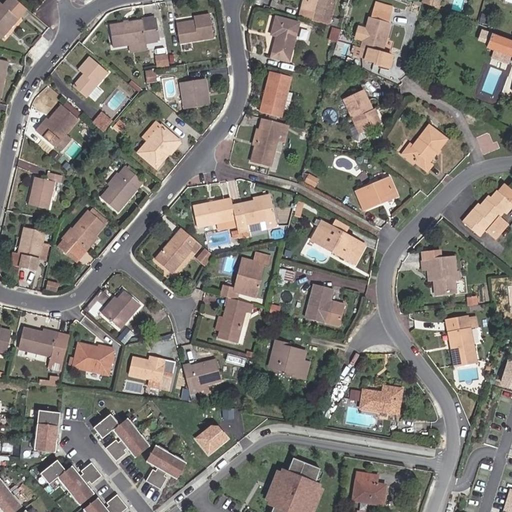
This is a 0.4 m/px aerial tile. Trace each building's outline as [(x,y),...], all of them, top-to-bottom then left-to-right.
[(0,2),(0,38),(1,39),(25,11),(12,0),(6,0),(2,5),(0,2)] [(302,0),(298,17),(302,18),(304,10),(306,0),(302,0)] [(306,0),(304,10),(302,18),(321,23),(323,15),(326,0),(306,0)] [(326,0),(323,15),(321,23),(328,25),(330,18),(329,17),(333,1),(330,0),(326,0)] [(437,0),(433,0),(431,6),(438,9),(441,1),(437,0)] [(390,14),(374,10),(372,18),(388,22),(390,14)] [(209,14),(194,17),(194,21),(195,25),(177,28),(180,43),(213,38),(209,14)] [(271,57),(289,61),(299,23),(276,17),(271,34),(277,36),(271,57)] [(382,53),(390,23),(388,22),(372,18),(370,17),(366,29),(359,27),(356,37),(363,39),(361,47),(369,49),(365,60),(373,63),(373,64),(388,69),(392,56),(382,53)] [(110,26),(114,48),(129,45),(146,42),(157,40),(154,19),(110,26)] [(477,40),(485,43),(490,32),(482,28),(477,40)] [(328,41),(336,43),(339,33),(331,31),(328,41)] [(511,56),(511,41),(493,35),(488,48),(496,50),(510,56),(511,56)] [(506,67),(510,56),(496,50),(491,61),(506,67)] [(168,67),(166,55),(158,56),(160,68),(168,67)] [(87,98),(107,72),(90,57),(79,70),(84,74),(74,87),(87,98)] [(156,84),(153,70),(145,71),(148,86),(156,84)] [(260,112),(281,118),(291,77),(270,72),(260,112)] [(209,105),(205,79),(180,83),(184,109),(209,105)] [(96,101),(104,91),(98,86),(90,96),(96,101)] [(378,124),(363,92),(344,100),(355,124),(360,133),(369,128),(378,124)] [(78,119),(82,114),(67,102),(63,106),(78,119)] [(36,132),(54,147),(64,136),(78,119),(63,106),(62,106),(49,121),(43,128),(41,126),(36,132)] [(104,133),(113,123),(103,114),(94,124),(104,133)] [(281,125),(282,123),(262,118),(259,130),(255,145),(251,162),(270,167),(277,142),(281,125)] [(116,134),(122,126),(117,121),(110,129),(116,134)] [(155,121),(140,139),(146,144),(161,126),(155,121)] [(372,135),(369,128),(360,133),(355,124),(351,126),(350,129),(355,140),(358,142),(372,135)] [(284,143),(288,127),(281,125),(277,142),(284,143)] [(415,159),(414,161),(425,170),(430,163),(429,162),(447,139),(429,125),(413,147),(408,154),(415,159)] [(179,141),(161,126),(146,144),(138,153),(156,169),(162,162),(159,159),(166,151),(169,153),(179,141)] [(95,130),(91,135),(96,140),(101,135),(95,130)] [(60,152),(69,140),(64,136),(54,147),(60,152)] [(171,155),(182,143),(179,141),(169,153),(171,155)] [(403,155),(413,162),(414,161),(415,159),(408,154),(413,147),(410,145),(403,155)] [(162,162),(169,153),(166,151),(159,159),(162,162)] [(428,172),(433,165),(430,163),(425,170),(428,172)] [(143,182),(126,168),(120,176),(111,187),(101,198),(118,212),(143,182)] [(29,205),(48,210),(53,190),(58,191),(61,177),(46,174),(45,180),(35,178),(29,205)] [(117,174),(108,184),(111,187),(120,176),(117,174)] [(303,183),(313,189),(317,181),(308,176),(303,183)] [(380,203),(379,200),(396,193),(390,178),(356,192),(363,210),(380,203)] [(508,186),(505,183),(498,192),(500,194),(508,186)] [(488,201),(486,199),(480,206),(476,211),(474,210),(463,222),(473,231),(479,225),(484,230),(486,232),(498,219),(505,211),(511,204),(511,203),(511,189),(508,186),(500,194),(498,192),(497,191),(491,197),(488,201)] [(380,203),(397,196),(396,193),(379,200),(380,203)] [(275,218),(270,198),(232,206),(235,220),(237,227),(237,231),(239,239),(250,236),(248,224),(264,221),(265,230),(277,227),(275,218)] [(235,220),(232,206),(230,199),(193,206),(198,227),(215,224),(235,220)] [(293,217),(299,219),(303,204),(296,202),(293,217)] [(105,222),(90,209),(88,211),(103,224),(105,222)] [(103,224),(88,211),(61,242),(72,251),(78,244),(84,249),(95,237),(105,225),(103,224)] [(495,239),(507,225),(498,219),(486,232),(495,239)] [(215,224),(217,231),(237,227),(235,220),(215,224)] [(331,226),(322,221),(318,227),(323,230),(318,240),(334,249),(333,252),(354,264),(365,245),(345,234),(331,226)] [(334,221),(331,226),(345,234),(347,229),(334,221)] [(473,231),(479,236),(484,230),(479,225),(473,231)] [(43,245),(46,233),(24,227),(17,254),(13,253),(10,265),(36,271),(39,261),(43,245)] [(318,227),(311,240),(333,252),(334,249),(318,240),(323,230),(318,227)] [(195,252),(201,245),(181,229),(175,235),(155,259),(172,273),(192,249),(195,252)] [(230,233),(232,240),(239,239),(237,231),(230,233)] [(86,251),(97,239),(95,237),(84,249),(86,251)] [(73,266),(80,258),(72,251),(61,242),(55,250),(73,266)] [(39,261),(43,262),(47,246),(43,245),(39,261)] [(198,260),(205,266),(211,253),(206,250),(198,260)] [(440,252),(427,253),(427,261),(440,260),(440,252)] [(235,289),(225,287),(222,296),(229,298),(232,299),(234,292),(255,297),(264,264),(269,266),(271,258),(256,254),(254,262),(247,260),(241,282),(237,281),(235,289)] [(247,260),(243,259),(237,281),(241,282),(247,260)] [(455,273),(453,259),(440,260),(427,261),(422,261),(423,270),(428,269),(429,280),(434,279),(436,294),(455,292),(454,280),(459,279),(458,272),(455,273)] [(330,302),(333,289),(314,284),(305,319),(324,323),(324,322),(338,326),(343,305),(330,302)] [(140,305),(125,292),(118,300),(105,315),(120,328),(140,305)] [(114,297),(101,313),(105,315),(118,300),(114,297)] [(245,311),(247,303),(232,299),(229,298),(224,316),(220,330),(218,338),(237,343),(245,311)] [(247,313),(239,343),(244,345),(252,315),(247,313)] [(219,315),(215,329),(220,330),(224,316),(219,315)] [(446,321),(448,333),(454,366),(476,362),(470,329),(468,317),(446,321)] [(11,332),(0,329),(0,350),(7,352),(11,332)] [(47,369),(59,372),(67,339),(42,333),(24,329),(19,349),(50,357),(47,369)] [(68,336),(43,330),(42,333),(67,339),(68,336)] [(130,335),(125,330),(117,339),(123,344),(130,335)] [(286,371),(291,373),(291,375),(305,379),(309,363),(311,353),(289,347),(284,346),(284,343),(275,341),(269,367),(286,371)] [(97,351),(87,349),(87,345),(78,343),(72,367),(108,375),(114,352),(112,351),(97,348),(97,351)] [(164,372),(167,360),(155,358),(154,362),(149,361),(133,357),(128,374),(148,379),(146,387),(168,392),(172,375),(172,374),(164,372)] [(511,511),(511,360),(508,359),(500,386),(511,389),(511,489),(510,489),(502,511),(511,511)] [(191,366),(190,364),(182,366),(189,389),(196,387),(221,381),(216,360),(191,366)] [(175,393),(179,377),(172,375),(168,392),(175,393)] [(361,408),(398,414),(402,389),(383,386),(382,393),(363,390),(361,408)] [(196,387),(189,389),(191,396),(198,394),(196,387)] [(359,400),(361,390),(352,389),(350,398),(359,400)] [(233,418),(233,410),(223,410),(223,419),(233,418)] [(35,451),(56,454),(61,414),(40,411),(35,451)] [(136,459),(151,447),(128,419),(120,426),(111,415),(94,429),(103,439),(114,431),(121,441),(119,443),(117,440),(106,449),(117,462),(127,454),(125,451),(128,449),(136,459)] [(209,454),(227,439),(218,427),(212,427),(196,439),(209,454)] [(169,476),(178,481),(187,464),(156,446),(147,463),(155,467),(158,469),(156,472),(153,470),(146,482),(161,491),(168,479),(165,477),(167,474),(169,476)] [(309,511),(318,490),(320,487),(319,486),(315,485),(319,474),(321,470),(294,459),(288,474),(283,472),(282,475),(271,502),(270,505),(275,507),(272,511),(309,511)] [(80,507),(95,495),(87,485),(90,483),(92,485),(103,477),(92,464),(81,472),(83,475),(81,477),(73,467),(67,472),(58,461),(41,475),(50,485),(58,479),(80,507)] [(278,473),(267,500),(271,502),(282,475),(278,473)] [(377,484),(378,476),(357,473),(352,500),(383,505),(386,485),(377,484)] [(319,486),(323,475),(319,474),(315,485),(319,486)] [(2,511),(16,511),(23,507),(1,479),(0,479),(0,509),(2,511)] [(309,511),(313,511),(322,491),(318,490),(309,511)] [(124,511),(128,509),(118,495),(107,504),(109,507),(106,509),(104,506),(98,499),(84,511),(124,511)]
